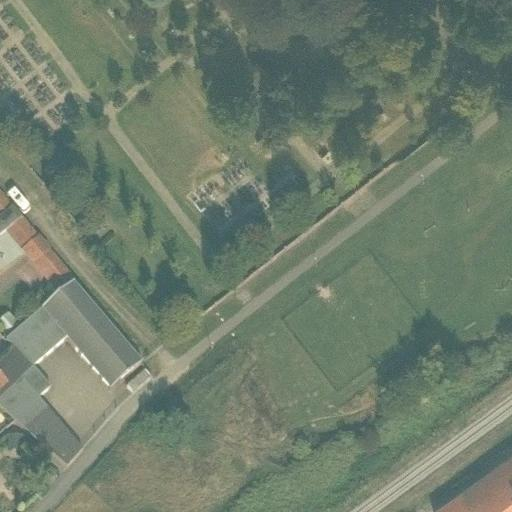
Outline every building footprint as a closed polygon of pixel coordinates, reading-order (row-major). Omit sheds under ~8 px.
[(0,221),(8,231),(22,219),(0,192),(0,221)] [(22,219),(8,231),(6,233),(32,265),(49,252),(22,219)] [(72,280),(60,266),(43,280),(55,294),(72,280)] [(110,392),(141,366),(75,289),(76,288),(73,285),(42,313),(66,341),(110,392)] [(32,369),(66,341),(42,313),(5,342),(8,346),(10,344),(32,369)] [(8,315),(0,321),(0,328),(6,336),(17,326),(8,315)] [(10,344),(8,346),(0,353),(0,375),(13,389),(32,369),(10,344)] [(0,410),(13,422),(38,400),(50,390),(32,369),(13,389),(0,400),(0,410)] [(0,400),(13,389),(0,375),(0,400)] [(23,431),(47,411),(38,400),(13,422),(23,431)] [(47,411),(23,431),(33,440),(56,421),(47,411)] [(56,421),(33,440),(43,449),(64,431),(56,421)] [(43,449),(51,456),(54,458),(73,441),(64,431),(43,449)] [(23,437),(7,437),(7,451),(23,451),(23,437)] [(54,458),(66,469),(82,452),(73,441),(54,458)] [(511,511),(511,468),(451,511),(511,511)]
